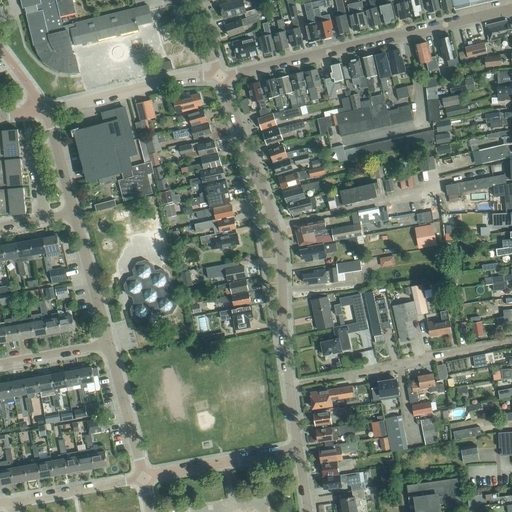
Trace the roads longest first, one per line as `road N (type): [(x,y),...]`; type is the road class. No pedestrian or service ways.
road 1 (residential): [(218,76),(279,248),(298,452)]
road 2 (residential): [(218,76),(511,9)]
road 3 (track): [(286,380),(511,342)]
road 4 (residential): [(45,111),(218,76)]
road 5 (residential): [(143,479),(298,452)]
road 6 (residential): [(143,479),(107,344)]
road 7 (residential): [(6,501),(143,479)]
road 8 (residential): [(107,344),(73,215)]
